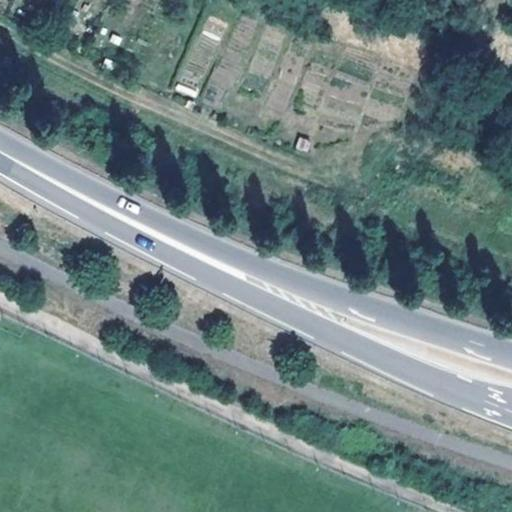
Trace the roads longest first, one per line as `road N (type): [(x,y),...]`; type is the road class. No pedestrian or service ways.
road 1 (primary): [(0,154),(125,235),(385,361),(511,405)]
road 2 (primary): [(511,356),(243,264),(0,148)]
road 3 (track): [(0,303),(447,511)]
